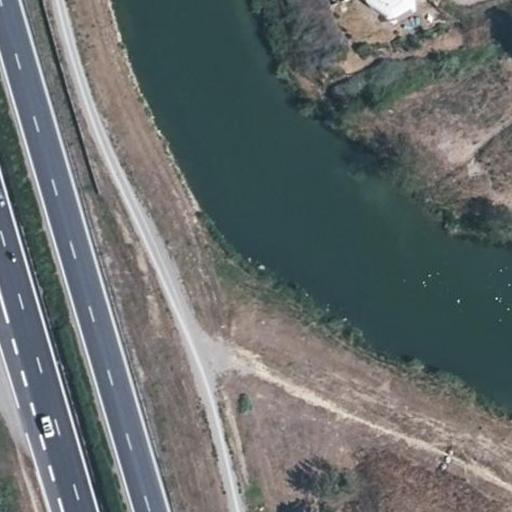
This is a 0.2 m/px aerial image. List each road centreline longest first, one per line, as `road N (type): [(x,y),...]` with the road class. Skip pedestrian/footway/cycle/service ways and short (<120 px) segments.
road 1 (primary): [(150,511),(2,0)]
road 2 (primary): [(8,278),(77,511)]
